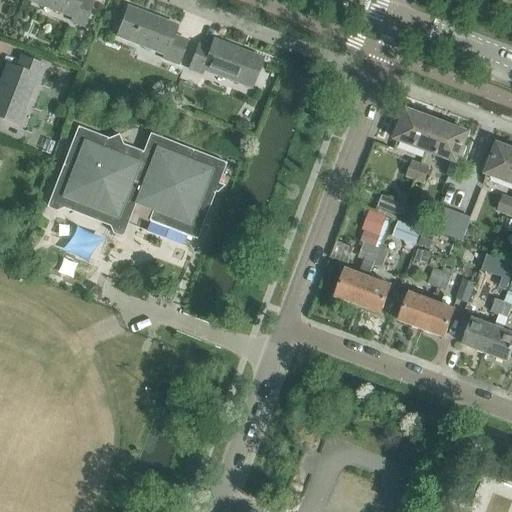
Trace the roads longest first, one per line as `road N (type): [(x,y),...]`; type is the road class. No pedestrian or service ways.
road 1 (residential): [(285,327),(378,74)]
road 2 (residential): [(511,413),(285,327)]
road 3 (residential): [(378,74),(162,0)]
road 4 (residential): [(214,511),(285,327)]
road 5 (residential): [(511,124),(378,74)]
road 6 (tertiary): [(511,59),(399,16)]
